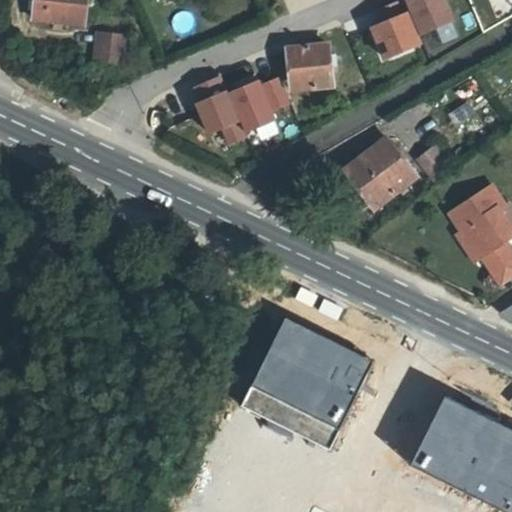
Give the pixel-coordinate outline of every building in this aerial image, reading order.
[(35,0),(33,18),(86,25),(88,0),(35,0)] [(324,0),(281,0),(288,15),(325,1),(324,0)] [(392,23),(364,28),(366,43),(394,39),(392,23)] [(102,32),(98,62),(126,66),(130,36),(102,32)] [(329,43),(290,48),(294,90),(333,85),(331,65),(338,64),(337,53),(330,53),(329,43)] [(293,101),(282,76),(263,85),(261,80),(231,93),(247,131),(277,118),(273,110),(293,101)] [(388,137),(347,168),(376,206),(418,176),(388,137)] [(440,149),(424,161),(437,179),(455,167),(440,149)] [(511,215),(502,202),(508,197),(495,178),(447,212),(459,229),(455,232),(473,258),(511,231),(511,215)] [(502,202),(511,215),(511,194),(508,197),(502,202)] [(511,316),(511,306),(503,313),(511,316)] [(372,361),(285,318),(242,406),(330,449),(372,361)] [(511,511),(511,428),(447,397),(414,469),(503,511),(511,511)]
